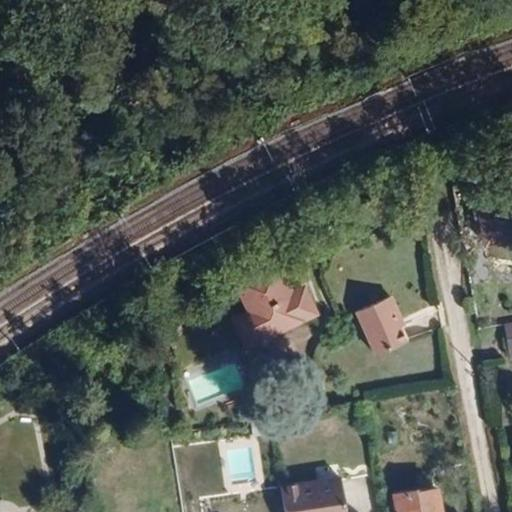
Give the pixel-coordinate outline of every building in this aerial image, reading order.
[(485,245),(511,240),(511,196),(479,202),(482,221),(485,245)] [(246,345),(315,313),(304,288),(289,295),(280,277),(275,265),(236,283),(250,313),(234,320),(246,345)] [(356,311),(375,355),(405,342),(399,328),(395,319),(400,317),(394,304),(391,296),(356,311)] [(173,310),(169,301),(158,307),(162,315),(173,310)] [(403,326),(400,317),(395,319),(399,328),(403,326)] [(228,433),(212,436),(215,451),(231,448),(228,433)] [(343,511),(338,477),(280,486),(283,511),(343,511)] [(212,483),(215,506),(199,508),(199,511),(248,511),(244,483),(228,486),(226,480),(212,483)] [(439,511),(438,504),(423,507),(419,489),(393,494),(396,511),(439,511)]
